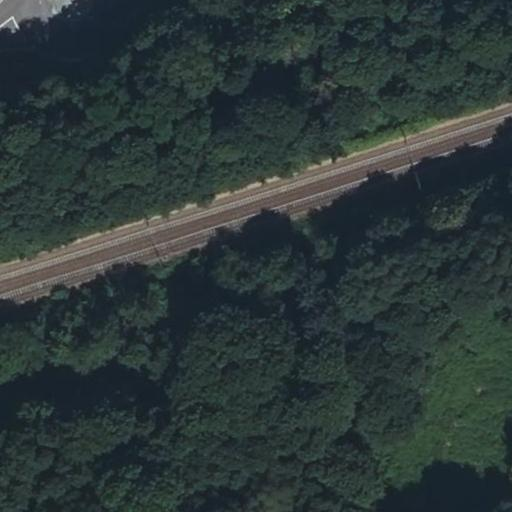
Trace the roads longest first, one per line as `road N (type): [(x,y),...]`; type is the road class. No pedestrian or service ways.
road 1 (track): [(511,214),(325,262)]
road 2 (tertiary): [(30,25),(52,44),(81,47),(106,32),(117,0)]
